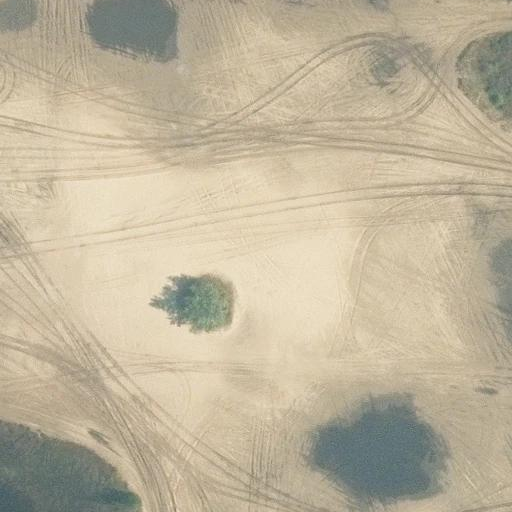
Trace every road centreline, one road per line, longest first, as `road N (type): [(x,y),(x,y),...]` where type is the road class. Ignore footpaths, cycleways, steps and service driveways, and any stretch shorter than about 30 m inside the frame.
road 1 (track): [(182,511),(79,0)]
road 2 (track): [(511,489),(150,354)]
